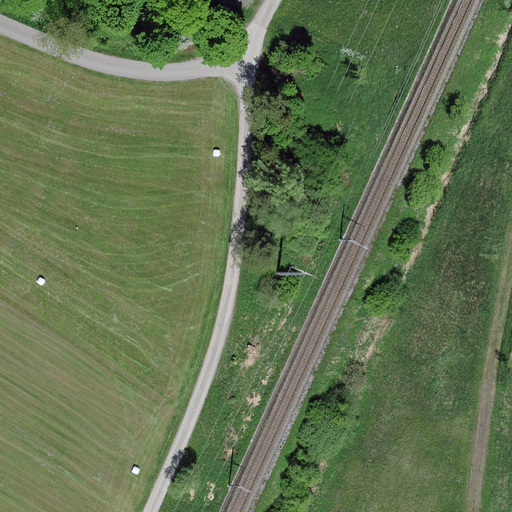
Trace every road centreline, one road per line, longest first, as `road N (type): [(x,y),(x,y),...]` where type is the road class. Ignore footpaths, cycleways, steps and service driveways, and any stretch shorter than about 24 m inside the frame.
road 1 (track): [(243,62),(247,225),(230,336),(150,511)]
road 2 (unclassified): [(0,28),(138,76),(243,62)]
